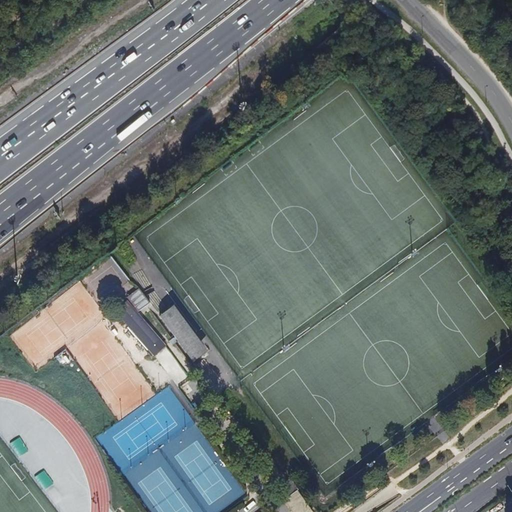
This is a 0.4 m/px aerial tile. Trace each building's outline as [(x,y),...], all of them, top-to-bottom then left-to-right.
[(140,291),(128,296),(135,311),(147,306),(140,291)] [(159,317),(193,363),(208,352),(174,306),(159,317)] [(128,322),(151,347),(159,340),(137,314),(128,322)] [(156,357),(175,384),(186,376),(167,349),(156,357)] [(17,437),(7,444),(17,457),(26,450),(17,437)] [(284,500),(293,511),(312,511),(297,491),(284,500)]
